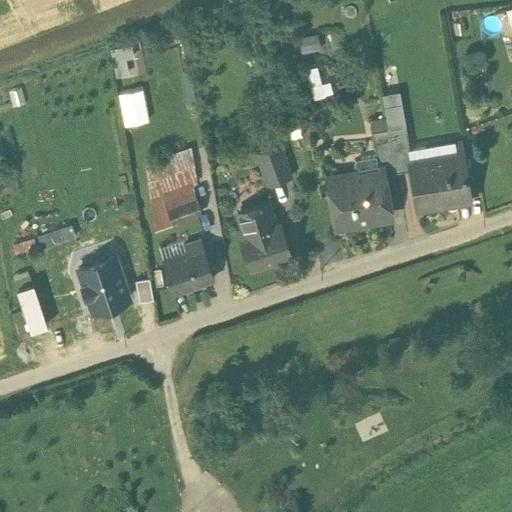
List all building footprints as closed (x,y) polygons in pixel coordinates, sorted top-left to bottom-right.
[(302,35),(305,50),(324,46),(321,31),(302,35)] [(113,44),(117,76),(144,72),(140,41),(113,44)] [(314,95),(335,92),(330,61),(309,64),(314,95)] [(256,150),(269,184),(296,174),(284,140),(256,150)] [(142,160),(160,225),(208,212),(190,146),(142,160)] [(464,151),(409,163),(418,208),(473,197),(464,151)] [(380,166),(330,176),(339,222),(389,212),(380,166)] [(249,231),(279,222),(272,200),(242,209),(249,231)] [(249,231),(238,235),(247,266),(288,253),(279,222),(249,231)] [(62,225),(44,233),(48,243),(66,235),(62,225)] [(204,246),(163,262),(176,294),(217,278),(204,246)] [(113,254),(78,265),(92,311),(127,300),(113,254)] [(142,300),(157,296),(152,274),(137,278),(142,300)] [(22,284),(37,327),(54,321),(40,279),(22,284)]
